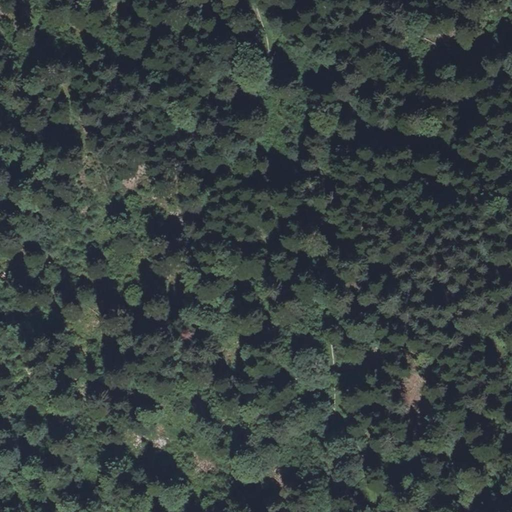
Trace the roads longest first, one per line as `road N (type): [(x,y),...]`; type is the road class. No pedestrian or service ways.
road 1 (track): [(329,294),(347,122),(366,75),(368,0)]
road 2 (track): [(330,336),(332,511)]
